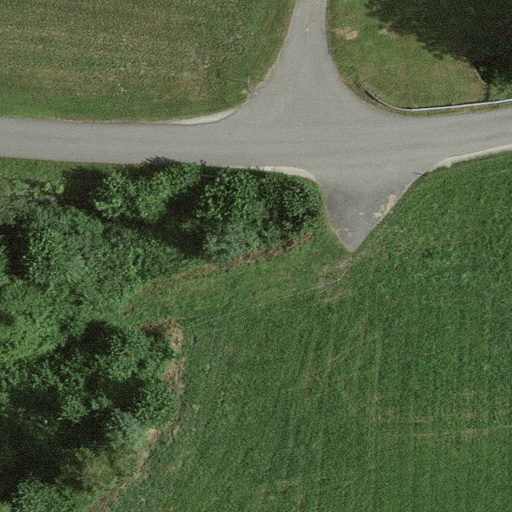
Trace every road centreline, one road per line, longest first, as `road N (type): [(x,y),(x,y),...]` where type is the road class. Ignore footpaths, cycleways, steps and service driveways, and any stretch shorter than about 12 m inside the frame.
road 1 (unclassified): [(511,124),(385,147),(0,133)]
road 2 (track): [(385,147),(347,237),(306,267),(0,357)]
